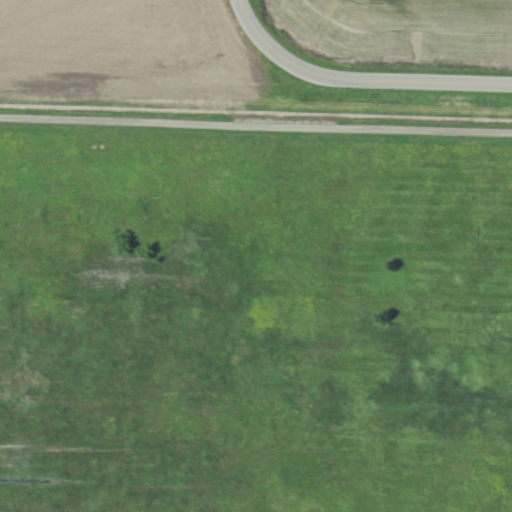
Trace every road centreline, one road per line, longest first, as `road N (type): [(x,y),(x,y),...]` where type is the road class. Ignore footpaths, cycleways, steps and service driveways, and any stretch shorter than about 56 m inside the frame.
road 1 (residential): [(323,79),(511,85)]
road 2 (residential): [(238,0),(247,24),(277,57),(323,79)]
